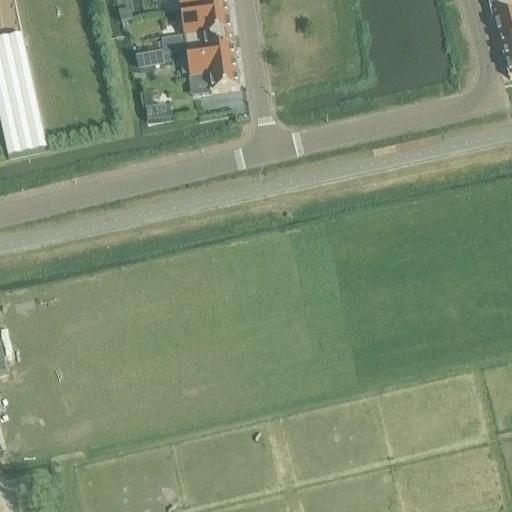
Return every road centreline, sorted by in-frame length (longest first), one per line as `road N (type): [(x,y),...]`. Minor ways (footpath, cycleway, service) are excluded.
road 1 (residential): [(272,151),(495,100),(468,0)]
road 2 (residential): [(0,217),(272,151)]
road 3 (residential): [(247,0),(272,151)]
